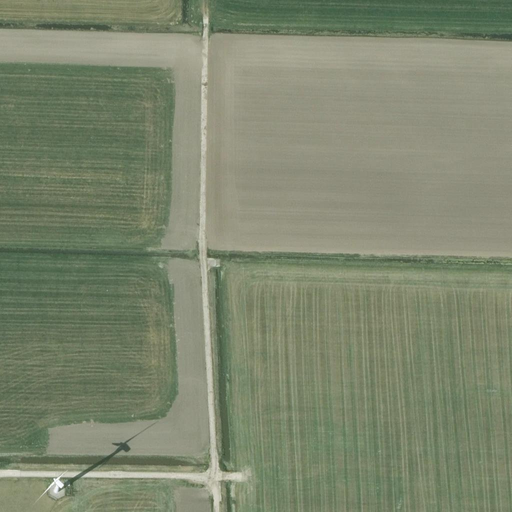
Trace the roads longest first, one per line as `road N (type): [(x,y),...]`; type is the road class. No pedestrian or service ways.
road 1 (track): [(205,16),(201,260),(216,511)]
road 2 (track): [(0,474),(241,477)]
